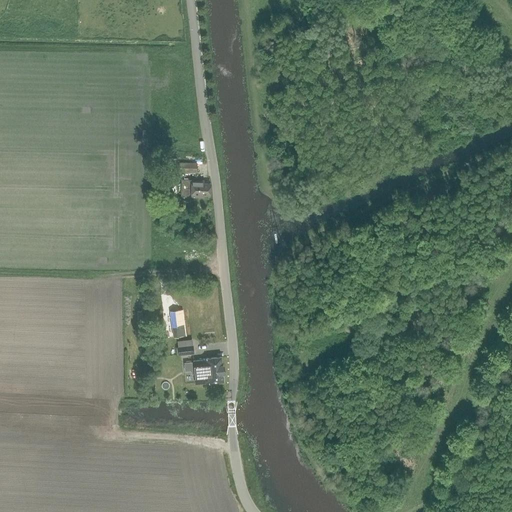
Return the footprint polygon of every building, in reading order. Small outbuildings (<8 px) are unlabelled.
[(196,164),(174,162),(174,172),(196,173),(196,164)] [(203,198),(203,196),(210,196),(210,184),(203,184),(203,181),(190,182),(190,181),(181,181),(181,197),(190,197),(203,198)] [(187,336),(184,310),(171,311),(174,337),(187,336)] [(193,354),(193,345),(178,347),(178,356),(193,354)] [(209,384),(224,382),(223,374),(224,374),(223,365),(222,365),(221,357),(206,359),(202,359),(202,360),(193,361),(196,384),(205,383),(205,384),(209,384)]
